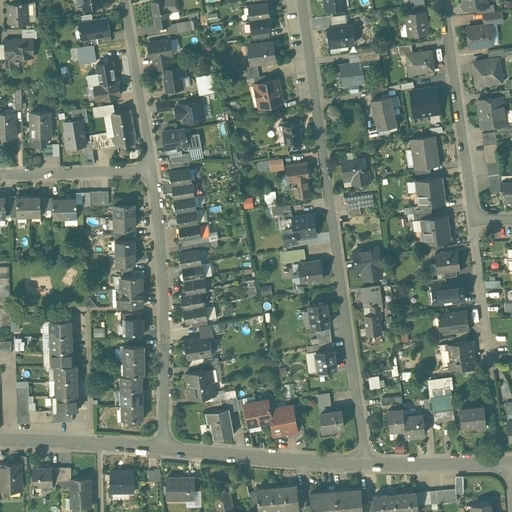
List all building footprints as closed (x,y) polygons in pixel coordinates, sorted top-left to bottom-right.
[(76,0),(77,2),(82,1),(83,9),(102,5),(101,0),(76,0)] [(161,0),(151,2),(156,26),(170,24),(168,12),(179,10),(177,0),(161,0)] [(323,0),(325,11),(346,8),(344,0),(323,0)] [(487,0),(462,0),(464,8),(475,7),(488,5),(488,4),(487,0)] [(9,3),(8,3),(9,23),(28,23),(27,2),(22,3),(9,3)] [(254,4),(248,5),(249,19),(270,16),(268,2),(254,4)] [(411,5),(407,5),(408,10),(412,9),(412,12),(425,10),(424,3),(411,5)] [(488,5),(475,7),(476,13),(483,12),(494,10),(493,4),(488,4),(488,5)] [(425,10),(412,12),(412,9),(408,10),(408,12),(404,13),(408,36),(428,33),(425,10)] [(494,10),(483,12),(485,24),(488,23),(488,24),(503,22),(501,9),(494,10)] [(189,20),(176,22),(178,32),(193,29),(191,29),(189,19),(188,14),(189,20)] [(345,14),(332,16),(333,24),(346,22),(345,14)] [(270,16),(249,19),(251,33),(268,30),(272,30),(270,16)] [(107,17),(78,22),(81,40),(93,38),(110,35),(107,17)] [(197,18),(189,19),(191,29),(193,29),(199,28),(197,18)] [(485,24),(467,26),(470,47),(491,44),(491,43),(488,43),(487,34),(490,33),(488,24),(488,23),(485,24)] [(351,25),(328,28),(330,46),(331,46),(331,44),(347,42),(347,44),(354,43),(351,25)] [(268,30),(251,33),(252,39),(269,36),(268,30)] [(110,35),(93,38),(94,45),(111,42),(110,35)] [(33,40),(22,41),(18,41),(18,39),(4,39),(5,67),(19,67),(18,59),(18,56),(22,56),(22,57),(33,57),(33,40)] [(170,39),(149,43),(151,58),(155,57),(168,55),(172,54),(170,39)] [(273,42),(247,45),(247,46),(250,46),(251,54),(249,54),(250,64),(276,60),(273,42)] [(411,43),(398,45),(399,55),(406,54),(406,53),(412,52),(411,43)] [(93,44),(77,47),(79,55),(95,52),(93,44)] [(378,50),(360,52),(361,59),(379,57),(378,50)] [(412,52),(406,53),(406,54),(409,71),(419,70),(419,72),(434,70),(431,50),(412,52)] [(504,50),(488,52),(489,58),(499,57),(505,56),(504,50)] [(95,52),(79,55),(80,64),(96,61),(95,52)] [(168,55),(155,57),(157,68),(169,66),(168,55)] [(489,60),(472,63),(475,85),(502,82),(499,57),(489,58),(489,60)] [(112,61),(96,64),(98,71),(100,83),(116,80),(112,61)] [(362,61),(339,64),(339,65),(342,65),(344,84),(341,84),(342,85),(364,82),(362,61)] [(184,65),(164,68),(166,82),(165,82),(166,90),(183,87),(181,75),(185,74),(184,65)] [(257,65),(245,67),(247,79),(253,77),(259,76),(257,65)] [(98,71),(92,73),(94,85),(100,84),(100,83),(98,71)] [(209,74),(196,77),(199,95),(212,93),(209,74)] [(259,76),(253,77),(255,83),(266,81),(265,75),(259,76)] [(255,83),(254,83),(255,89),(254,89),(256,95),(279,90),(277,79),(266,81),(255,83)] [(116,80),(100,83),(100,84),(94,85),(96,99),(103,98),(103,99),(119,96),(119,95),(121,95),(118,81),(116,81),(116,80)] [(428,114),(442,112),(438,85),(424,87),(428,114)] [(387,87),(370,90),(372,99),(389,95),(387,87)] [(413,116),(428,114),(424,87),(410,89),(413,116)] [(508,89),(491,91),(492,97),(502,96),(509,95),(508,89)] [(279,90),(256,95),(257,101),(258,107),(282,102),(279,90)] [(372,99),(371,99),(378,127),(389,125),(389,122),(394,121),(396,127),(397,127),(390,95),(372,99)] [(492,97),(477,99),(479,113),(504,110),(502,96),(492,97)] [(169,100),(156,102),(158,111),(171,109),(169,100)] [(201,101),(181,104),(182,104),(175,106),(177,117),(184,116),(185,122),(204,118),(201,101)] [(113,104),(97,106),(98,115),(112,113),(114,113),(113,104)] [(262,106),(258,107),(257,107),(259,113),(272,110),(271,104),(262,106)] [(85,108),(73,110),(74,120),(81,119),(81,121),(87,120),(85,108)] [(114,113),(112,113),(115,134),(117,144),(135,141),(130,110),(114,113)] [(504,110),(479,113),(481,127),(496,125),(506,124),(506,123),(504,110)] [(50,111),(30,112),(31,136),(33,136),(33,137),(46,136),(51,136),(50,111)] [(15,112),(0,112),(0,137),(16,137),(15,112)] [(74,120),(64,121),(66,131),(64,132),(65,138),(67,137),(68,143),(72,147),(85,144),(81,121),(81,119),(74,120)] [(506,124),(496,125),(497,131),(511,128),(511,122),(506,123),(506,124)] [(299,123),(283,125),(286,143),(301,141),(299,123)] [(184,128),(171,131),(171,130),(163,131),(166,148),(178,146),(179,150),(188,148),(184,128)] [(109,132),(90,135),(92,148),(111,145),(110,135),(109,132)] [(434,135),(410,138),(412,149),(415,148),(417,164),(414,164),(415,167),(429,165),(439,164),(434,135)] [(46,136),(33,137),(33,136),(31,136),(31,145),(46,144),(46,136)] [(495,137),(482,139),(483,145),(496,143),(495,137)] [(286,145),(273,147),(275,155),(288,153),(287,145),(286,145)] [(192,148),(194,158),(205,156),(203,146),(192,148)] [(360,158),(341,161),(344,179),(348,178),(347,175),(352,174),(353,184),(355,186),(358,188),(361,188),(365,187),(367,185),(368,182),(367,170),(362,171),(360,158)] [(281,159),(270,160),(271,168),(283,166),(281,159)] [(183,161),(169,162),(170,170),(184,168),(183,161)] [(307,162),(287,165),(289,180),(290,180),(289,177),(297,176),(297,179),(308,177),(309,177),(307,162)] [(429,165),(415,167),(414,164),(414,165),(415,174),(430,172),(429,165)] [(170,170),(169,170),(172,184),(192,181),(190,167),(184,168),(170,170)] [(488,175),(487,175),(489,187),(500,185),(499,173),(488,175)] [(440,176),(416,180),(419,205),(430,204),(444,202),(440,176)] [(308,177),(297,179),(298,183),(294,184),(295,195),(310,193),(308,177)] [(511,180),(501,181),(502,199),(511,198),(511,180)] [(192,181),(172,184),(174,198),(194,195),(192,181)] [(276,190),(265,191),(266,203),(277,202),(276,190)] [(372,193),(343,197),(344,203),(347,203),(359,201),(373,199),(372,193)] [(29,216),(28,195),(16,196),(17,216),(29,216)] [(40,195),(28,195),(29,216),(41,215),(41,214),(41,198),(40,195)] [(194,195),(174,198),(176,212),(197,209),(194,195)] [(64,197),(52,198),(53,210),(53,218),(65,218),(64,197)] [(76,197),(64,197),(65,218),(77,217),(77,203),(76,197)] [(245,207),(254,207),(254,197),(244,197),(245,207)] [(134,203),(114,204),(114,216),(134,216),(135,215),(134,203)] [(290,204),(272,207),(273,215),(291,212),(290,204)] [(419,205),(412,206),(413,213),(431,210),(430,204),(419,205)] [(359,207),(348,209),(349,217),(361,215),(359,207)] [(197,209),(176,212),(179,226),(199,222),(197,209)] [(431,210),(413,213),(414,220),(421,219),(421,218),(432,217),(431,210)] [(313,214),(292,217),(293,227),(294,236),(296,235),(316,233),(313,214)] [(432,217),(421,218),(421,219),(424,243),(449,240),(446,215),(432,217)] [(134,216),(114,216),(114,228),(126,228),(135,227),(134,216)] [(199,222),(179,226),(181,239),(201,236),(199,222)] [(293,227),(284,228),(286,243),(297,241),(296,235),(294,236),(293,227)] [(201,236),(181,239),(182,245),(210,240),(209,235),(201,236)] [(115,240),(115,252),(135,251),(135,239),(133,239),(115,240)] [(210,240),(182,245),(178,246),(179,252),(199,248),(200,248),(211,247),(210,240)] [(377,246),(354,250),(355,258),(356,269),(363,268),(364,276),(381,274),(380,266),(377,246)] [(199,248),(179,252),(182,266),(202,262),(200,248),(199,248)] [(304,248),(288,250),(290,261),(305,259),(304,248)] [(135,251),(115,252),(115,264),(120,264),(132,263),(136,263),(135,251)] [(457,251),(434,254),(437,272),(442,271),(456,269),(460,269),(457,251)] [(320,260),(306,262),(299,263),(293,264),(295,272),(292,273),(293,278),(295,278),(296,281),(301,280),(301,282),(322,279),(320,260)] [(202,262),(182,266),(184,279),(204,276),(202,262)] [(133,275),(121,276),(121,288),(141,287),(141,275),(133,275)] [(204,276),(184,279),(186,293),(202,291),(206,290),(204,276)] [(442,277),(431,279),(432,289),(437,288),(437,284),(446,283),(445,277),(442,277)] [(446,283),(437,284),(437,288),(439,302),(464,299),(461,281),(446,283)] [(379,284),(360,287),(363,307),(370,306),(369,305),(378,304),(379,305),(382,304),(379,284)] [(272,285),(261,286),(262,294),(273,293),(272,285)] [(141,287),(121,288),(121,299),(121,300),(142,299),(141,287)] [(186,293),(182,294),(184,308),(204,304),(202,291),(186,293)] [(325,302),(309,304),(310,311),(312,326),(312,327),(316,326),(328,324),(329,324),(325,302)] [(204,304),(184,308),(186,322),(192,321),(207,318),(204,304)] [(378,304),(369,305),(370,306),(371,314),(364,315),(367,335),(381,333),(379,319),(380,318),(379,305),(378,304)] [(465,310),(438,314),(441,332),(455,330),(468,328),(465,310)] [(13,314),(13,330),(21,330),(21,314),(13,314)] [(133,317),(124,318),(124,324),(124,332),(143,332),(142,317),(133,317)] [(207,318),(192,321),(193,327),(199,326),(208,324),(207,318)] [(71,319),(51,320),(51,335),(71,335),(71,319)] [(216,322),(217,332),(226,331),(225,321),(216,322)] [(208,324),(199,326),(201,336),(209,335),(213,335),(211,324),(208,324)] [(328,324),(316,326),(317,333),(329,331),(328,324)] [(317,333),(318,338),(318,343),(319,343),(331,341),(330,331),(329,331),(317,333)] [(456,336),(448,337),(449,343),(468,340),(467,334),(456,336)] [(71,335),(51,335),(51,350),(71,350),(71,335)] [(201,336),(184,339),(187,358),(212,353),(209,335),(201,336)] [(449,343),(447,343),(450,367),(473,364),(470,340),(468,340),(449,343)] [(11,341),(0,341),(0,353),(11,353),(11,341)] [(331,341),(319,343),(319,350),(332,348),(331,341)] [(131,344),(124,345),(124,360),(143,359),(143,344),(142,344),(131,344)] [(319,350),(316,351),(317,362),(318,362),(319,370),(318,370),(318,371),(335,368),(332,348),(319,350)] [(71,350),(51,350),(52,366),(56,365),(72,365),(72,364),(71,350)] [(143,359),(124,360),(125,374),(141,374),(144,374),(143,359)] [(216,361),(202,363),(203,370),(211,368),(211,369),(217,368),(216,361)] [(72,365),(56,365),(56,380),(76,380),(76,364),(72,364),(72,365)] [(203,370),(185,373),(187,385),(214,381),(211,369),(211,368),(203,370)] [(383,373),(370,376),(372,387),(385,385),(383,373)] [(141,374),(125,374),(122,374),(122,389),(141,389),(141,374)] [(449,378),(428,381),(429,397),(430,398),(431,397),(430,397),(451,393),(449,378)] [(76,380),(56,380),(57,395),(77,395),(76,380)] [(214,381),(187,385),(189,398),(216,394),(216,393),(214,381)] [(141,389),(122,389),(122,404),(142,403),(141,389)] [(225,392),(216,393),(216,394),(212,395),(213,400),(226,398),(225,392)] [(329,392),(317,394),(319,407),(329,405),(331,405),(329,392)] [(451,393),(430,397),(431,397),(432,410),(453,407),(451,393)] [(77,395),(57,395),(57,410),(77,410),(77,395)] [(236,396),(226,398),(228,408),(229,411),(239,409),(236,396)] [(394,396),(381,397),(382,404),(395,403),(394,396)] [(429,397),(423,398),(425,413),(431,413),(430,398),(429,397)] [(268,398),(256,401),(260,422),(271,420),(272,420),(269,408),(270,408),(268,398)] [(256,401),(244,403),(248,424),(260,422),(256,401)] [(142,403),(122,404),(123,419),(138,418),(142,418),(142,403)] [(270,408),(269,408),(272,420),(271,420),(274,434),(297,429),(294,418),(295,418),(292,404),(270,408)] [(484,406),(459,408),(461,427),(485,425),(484,406)] [(228,408),(206,412),(207,422),(210,422),(213,438),(233,434),(229,411),(228,408)] [(403,408),(388,409),(390,429),(390,428),(404,427),(404,428),(405,428),(403,415),(403,408)] [(330,411),(320,413),(322,429),(323,429),(323,426),(330,425),(331,428),(344,426),(341,409),(330,411)] [(423,413),(403,415),(405,428),(405,435),(406,435),(406,434),(423,432),(423,433),(424,433),(423,413)] [(398,451),(407,451),(407,443),(398,443),(398,451)] [(20,462),(0,462),(0,463),(1,480),(1,490),(2,490),(2,488),(20,488),(20,490),(21,490),(20,462)] [(52,467),(32,468),(33,484),(40,484),(40,486),(52,485),(52,480),(52,467)] [(71,467),(58,467),(58,480),(70,480),(70,478),(71,478),(71,467)] [(160,469),(148,469),(148,481),(160,480),(160,469)] [(133,470),(110,470),(110,491),(133,491),(133,470)] [(458,475),(459,491),(466,491),(466,475),(458,475)] [(71,478),(70,478),(70,480),(71,507),(91,506),(90,477),(71,478)] [(194,490),(194,477),(166,477),(166,498),(189,497),(194,497),(194,490)] [(247,482),(239,484),(242,499),(249,498),(248,492),(247,482)] [(40,484),(33,484),(33,492),(41,492),(40,486),(40,484)] [(297,484),(283,486),(286,510),(299,508),(297,490),(297,484)] [(283,486),(270,487),(272,511),(286,510),(283,486)] [(270,487),(256,488),(257,491),(258,506),(259,511),(272,511),(270,487)] [(360,487),(349,489),(351,511),(362,511),(361,502),(360,487)] [(455,487),(436,489),(437,502),(457,500),(455,487)] [(351,511),(349,489),(335,490),(336,511),(351,511)] [(436,489),(429,490),(430,503),(437,502),(436,489)] [(200,504),(200,490),(194,490),(194,497),(189,497),(189,504),(200,504)] [(336,511),(335,490),(321,491),(322,511),(336,511)] [(423,490),(416,491),(417,504),(424,503),(423,490)] [(234,511),(230,491),(213,494),(216,508),(206,510),(206,511),(234,511)] [(257,491),(248,492),(249,498),(251,506),(258,506),(257,491)] [(322,511),(321,491),(310,492),(311,505),(311,511),(322,511)] [(416,491),(402,493),(403,511),(406,511),(418,511),(417,504),(416,491)] [(402,493),(387,494),(389,511),(403,511),(402,493)] [(387,494),(373,495),(373,501),(374,511),(389,511),(387,494)] [(490,511),(490,502),(471,504),(472,511),(490,511)]
